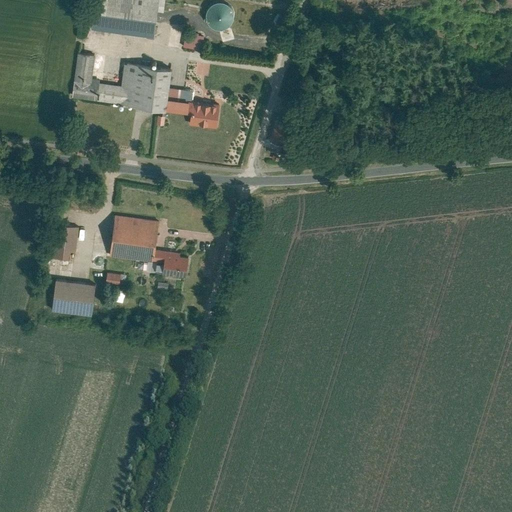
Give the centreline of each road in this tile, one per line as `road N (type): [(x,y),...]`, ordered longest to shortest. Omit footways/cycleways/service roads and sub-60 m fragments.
road 1 (unclassified): [(146,511),(248,182)]
road 2 (tertiary): [(248,182),(511,158)]
road 3 (tertiary): [(0,153),(248,182)]
road 4 (unclassified): [(248,182),(303,0)]
